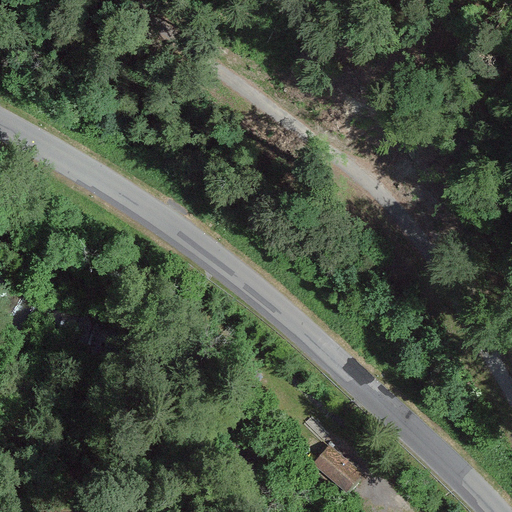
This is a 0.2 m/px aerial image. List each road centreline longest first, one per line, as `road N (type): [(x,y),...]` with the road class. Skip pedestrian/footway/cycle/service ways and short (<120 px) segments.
road 1 (tertiary): [(0,126),(188,239),(489,511)]
road 2 (track): [(511,402),(433,258),(391,208),(186,56),(124,0)]
